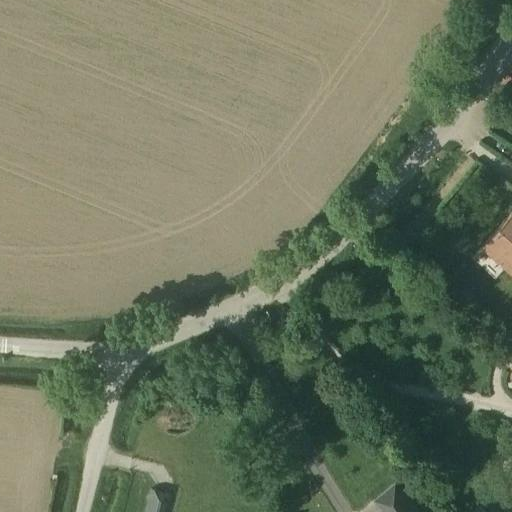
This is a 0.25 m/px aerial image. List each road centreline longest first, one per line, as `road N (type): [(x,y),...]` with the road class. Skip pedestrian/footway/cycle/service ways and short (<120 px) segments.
road 1 (unclassified): [(114,359),(230,312),(312,264),(451,124),(511,43)]
road 2 (unclassified): [(114,359),(83,511)]
